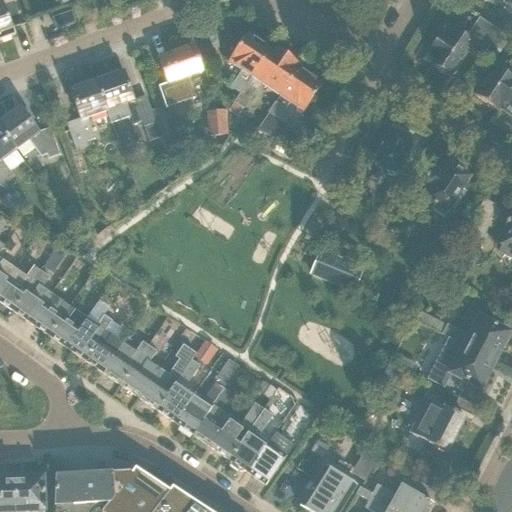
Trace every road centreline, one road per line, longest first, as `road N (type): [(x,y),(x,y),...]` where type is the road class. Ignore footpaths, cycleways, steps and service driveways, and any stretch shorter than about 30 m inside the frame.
road 1 (residential): [(0,75),(184,0)]
road 2 (residential): [(240,511),(134,443),(66,430)]
road 3 (residential): [(511,156),(374,71)]
road 4 (residential): [(374,71),(268,0)]
road 5 (residential): [(325,184),(374,71)]
